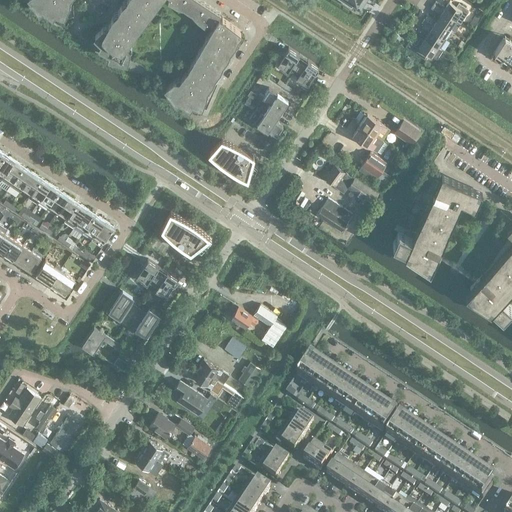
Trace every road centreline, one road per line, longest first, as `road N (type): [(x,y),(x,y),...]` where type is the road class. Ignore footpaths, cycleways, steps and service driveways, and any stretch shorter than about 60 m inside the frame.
road 1 (secondary): [(245,226),(511,406)]
road 2 (residential): [(19,285),(71,310),(128,224),(0,138)]
road 3 (secondary): [(511,385),(252,215)]
road 4 (secondary): [(252,215),(0,44)]
road 5 (secondary): [(0,64),(245,226)]
road 6 (unclassified): [(119,415),(245,226)]
road 7 (residential): [(511,465),(326,341)]
road 8 (unclassified): [(252,215),(341,80)]
road 9 (residential): [(0,398),(23,372),(79,390),(119,415)]
